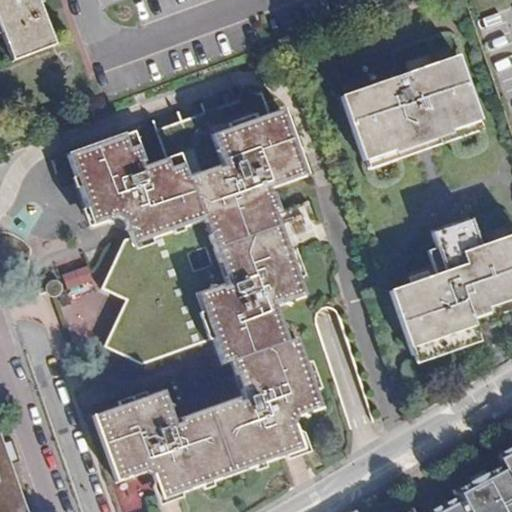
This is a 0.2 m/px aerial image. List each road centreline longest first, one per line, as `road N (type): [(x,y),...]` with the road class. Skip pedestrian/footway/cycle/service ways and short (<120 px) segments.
road 1 (tertiary): [(511,390),(307,511)]
road 2 (residential): [(0,347),(59,511)]
